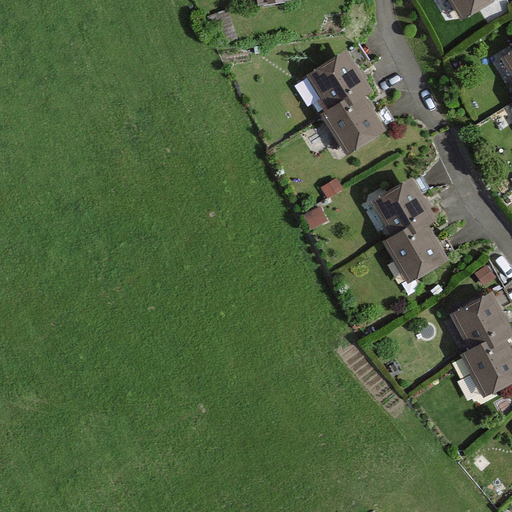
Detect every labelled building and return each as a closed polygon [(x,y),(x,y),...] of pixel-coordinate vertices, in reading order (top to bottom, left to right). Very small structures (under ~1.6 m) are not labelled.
[(258,0),(261,15),(331,3),(330,0),(258,0)] [(504,7),(499,0),(445,0),(463,30),(504,7)] [(353,64),(309,87),(331,121),(325,125),(350,165),(387,142),(366,108),(375,102),(353,64)] [(411,190),(369,216),(391,250),(385,254),(410,294),(448,271),(426,237),(436,231),(411,190)] [(511,341),(491,302),(448,325),(467,361),(460,364),(483,406),(511,390),(511,365),(504,350),(511,345),(511,341)]
